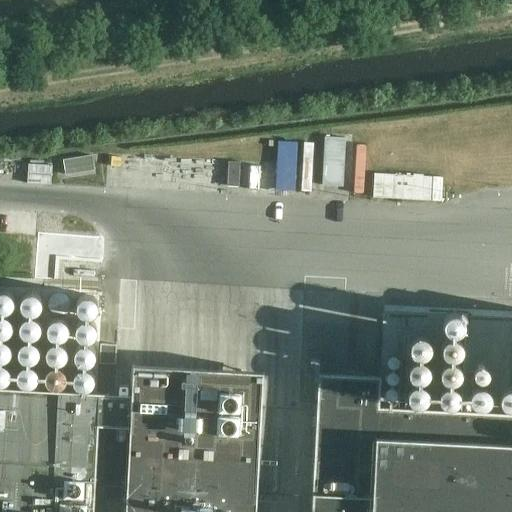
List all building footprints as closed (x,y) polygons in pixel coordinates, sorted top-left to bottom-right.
[(319,185),(319,122),(269,122),(269,185),(319,185)] [(244,155),(228,154),(225,178),(242,180),(244,155)] [(65,175),(94,170),(91,156),(63,160),(65,175)] [(394,271),(381,280),(391,295),(404,287),(394,271)] [(412,283),(423,296),(434,287),(424,274),(412,283)] [(124,276),(117,310),(154,317),(158,298),(141,294),(143,280),(124,276)] [(0,310),(0,311),(2,311),(4,311),(6,311),(8,310),(10,309),(11,308),(13,306),(13,304),(14,302),(14,300),(14,298),(13,296),(13,294),(11,293),(10,291),(8,290),(6,289),(4,289),(2,289),(0,289),(0,310)] [(20,299),(20,301),(20,304),(21,305),(22,307),(23,309),(24,310),(26,311),(28,312),(30,313),(32,313),(34,312),(36,311),(38,310),(39,309),(41,307),(41,305),(42,304),(42,301),(42,299),(41,297),(41,296),(39,294),(38,293),(36,292),(34,291),(32,290),(30,290),(28,291),(26,292),(24,293),(23,294),(22,296),(21,297),(20,299)] [(48,301),(48,303),(48,305),(49,307),(50,309),(51,311),(53,312),(55,313),(57,314),(59,314),(61,314),(63,313),(65,312),(67,311),(68,309),(69,307),(70,305),(70,303),(70,301),(69,299),(68,297),(67,295),(65,294),(63,293),(61,292),(59,292),(57,292),(55,293),(53,294),(51,295),(50,297),(49,299),(48,301)] [(98,306),(98,304),(98,303),(97,301),(96,299),(95,298),(94,296),(93,295),(91,294),(90,294),(88,294),(86,294),(84,294),(83,294),(81,295),(80,296),(78,298),(77,299),(77,301),(76,303),(76,304),(76,306),(77,308),(77,310),(78,311),(80,312),(81,313),(83,314),(84,315),(86,315),(88,315),(90,315),(91,314),(93,313),(94,312),(95,311),(96,310),(97,308),(98,306)] [(0,313),(0,335),(2,335),(4,335),(6,335),(7,334),(9,333),(10,331),(11,330),(12,328),(12,326),(12,325),(12,323),(12,321),(11,319),(10,318),(9,316),(7,315),(6,314),(4,314),(2,314),(0,314),(0,313)] [(27,316),(25,316),(23,317),(22,318),(21,319),(20,321),(19,323),(19,324),(18,326),(18,328),(19,330),(20,331),(21,333),(22,334),(23,335),(25,336),(27,337),(28,337),(30,337),(32,337),(34,336),(35,335),(37,334),(38,333),(39,331),(40,330),(40,328),(40,326),(40,324),(40,323),(39,321),(38,319),(37,318),(35,317),(34,316),(32,316),(30,315),(28,315),(27,316)] [(53,317),(52,318),(50,319),(49,320),(48,322),(47,324),(46,325),(46,327),(46,329),(47,331),(47,332),(48,334),(49,335),(51,337),(52,338),(54,338),(56,339),(58,339),(59,338),(61,338),(63,337),(64,336),(66,335),(67,333),(68,332),(68,330),(68,328),(68,326),(68,325),(67,323),(66,321),(65,320),(64,319),(62,318),(60,317),(59,317),(57,317),(55,317),(53,317)] [(81,319),(79,320),(78,321),(77,322),(76,324),(75,325),(74,327),(74,329),(74,331),(75,333),(75,334),(76,336),(78,337),(79,338),(81,339),(82,340),(84,340),(86,340),(88,340),(90,339),(91,338),(93,337),(94,336),(95,334),(96,333),(96,331),(96,329),(96,327),(96,326),(95,324),(94,322),(93,321),(91,320),(90,319),(88,318),(86,318),(84,318),(83,318),(81,319)] [(161,327),(161,354),(175,354),(175,327),(161,327)] [(411,352),(412,354),(413,355),(414,356),(416,357),(418,357),(420,358),(422,357),(423,357),(425,356),(427,355),(428,354),(429,353),(430,351),(431,349),(431,348),(431,346),(431,344),(430,342),(429,341),(428,339),(427,338),(425,337),(424,336),(422,336),(420,335),(418,336),(416,336),(415,337),(413,338),(412,339),(411,340),(410,342),(409,344),(409,345),(409,347),(409,349),(410,351),(411,352)] [(0,359),(0,360),(2,360),(4,359),(5,358),(7,357),(8,356),(9,355),(10,353),(11,351),(11,350),(11,348),(11,346),(10,344),(9,343),(8,341),(7,340),(5,339),(4,338),(2,338),(0,338),(0,337),(0,359)] [(441,346),(440,348),(441,350),(441,352),(442,354),(444,356),(445,357),(447,358),(449,359),(452,359),(454,359),(456,358),(458,357),(459,356),(461,354),(462,352),(462,350),(463,348),(462,346),(462,344),(461,342),(459,340),(458,339),(456,338),(454,337),(452,337),(449,337),(447,338),(445,339),(444,340),(442,342),(441,344),(441,346)] [(25,340),(24,340),(22,341),(21,342),(19,343),(18,345),(18,347),(17,348),(17,350),(17,352),(18,354),(18,355),(19,357),(21,358),(22,359),(24,360),(25,361),(27,361),(29,361),(31,361),(32,360),(34,359),(35,358),(37,357),(38,355),(38,354),(39,352),(39,350),(39,348),(38,347),(38,345),(37,343),(35,342),(34,341),(32,340),(31,340),(29,339),(27,339),(25,340)] [(53,341),(52,342),(50,342),(49,344),(47,345),(46,346),(46,348),(45,350),(45,352),(45,353),(46,355),(46,357),(47,358),(49,360),(50,361),(52,362),(53,362),(55,362),(57,362),(59,362),(60,362),(62,361),(63,360),(65,358),(66,357),(66,355),(67,353),(67,352),(67,350),(66,348),(66,346),(65,345),(63,344),(62,342),(60,342),(59,341),(57,341),(55,341),(53,341)] [(89,343),(87,342),(85,342),(84,342),(82,342),(80,343),(78,343),(77,345),(76,346),(75,347),(74,349),(73,351),(73,352),(73,354),(73,356),(74,358),(75,359),(76,361),(78,362),(79,363),(81,364),(83,364),(84,364),(86,364),(88,363),(90,362),(91,361),(92,360),(93,359),(94,357),(95,355),(95,354),(95,352),(95,350),(94,348),(93,347),(92,345),(90,344),(89,343)] [(99,364),(115,365),(116,345),(100,344),(99,364)] [(386,363),(386,365),(387,366),(388,366),(389,367),(391,368),(392,368),(394,367),(395,367),(396,366),(397,365),(398,364),(398,363),(399,362),(399,360),(398,359),(398,358),(397,357),(396,356),(395,355),(393,355),(392,354),(390,355),(389,355),(388,356),(387,357),(386,358),(386,359),(385,361),(385,362),(386,363)] [(408,369),(408,371),(408,373),(408,375),(409,376),(410,378),(412,379),(413,380),(415,381),(416,381),(418,381),(420,381),(422,381),(424,380),(425,379),(426,378),(428,377),(429,375),(429,374),(430,372),(430,370),(429,368),(429,366),(428,365),(427,363),(426,362),(424,361),(422,360),(421,360),(419,359),(417,360),(415,360),(414,361),(412,362),(411,363),(410,364),(409,366),(408,367),(408,369)] [(439,370),(439,372),(439,374),(440,376),(441,378),(442,380),(444,381),(445,382),(447,383),(449,383),(451,383),(453,383),(455,382),(457,381),(459,380),(460,378),(461,376),(461,374),(461,372),(461,370),(461,368),(460,366),(458,365),(457,363),(455,362),(453,361),(451,361),(449,361),(447,361),(445,362),(444,363),(442,365),(441,366),(440,368),(439,370)] [(0,383),(2,384),(3,383),(5,382),(6,381),(8,380),(9,378),(9,377),(10,375),(10,373),(10,371),(9,369),(9,368),(8,366),(6,365),(5,364),(3,363),(2,362),(0,362),(0,383)] [(24,364),(22,364),(21,365),(19,366),(18,368),(17,369),(16,371),(16,373),(16,374),(16,376),(16,378),(17,380),(18,381),(19,382),(21,383),(22,384),(24,385),(26,385),(28,385),(29,385),(31,384),(33,383),(34,382),(35,381),(36,380),(37,378),(38,376),(38,374),(38,373),(37,371),(36,369),(35,368),(34,366),(33,365),(31,364),(29,364),(28,363),(26,363),(24,364)] [(511,511),(511,414),(379,408),(380,377),(379,377),(318,374),(310,511),(255,511),(263,373),(263,371),(210,369),(132,364),(132,366),(131,394),(130,394),(99,393),(96,392),(0,387),(0,511),(511,511)] [(52,365),(50,366),(49,367),(47,368),(46,369),(45,370),(44,372),(44,374),(44,376),(44,377),(44,379),(45,381),(46,382),(47,384),(49,385),(50,386),(52,386),(54,387),(56,387),(57,386),(59,386),(61,385),(62,384),(63,382),(64,381),(65,379),(66,377),(66,376),(66,374),(65,372),(64,370),(63,369),(62,368),(61,367),(59,366),(57,365),(56,365),(54,365),(52,365)] [(78,387),(80,388),(81,388),(83,388),(85,388),(87,387),(88,387),(90,385),(91,384),(92,383),(93,381),(93,379),(94,378),(94,376),(93,374),(93,372),(92,371),(91,369),(89,368),(88,367),(86,366),(84,366),(82,366),(80,366),(79,367),(77,368),(76,369),(74,370),(73,371),(72,373),(72,375),(72,376),(72,378),(72,380),(73,382),(74,383),(75,385),(76,386),(78,387)] [(475,368),(474,369),(474,370),(473,370),(473,371),(473,372),(473,373),(473,374),(473,375),(473,376),(473,377),(474,378),(474,379),(475,379),(475,380),(476,380),(476,381),(477,381),(478,381),(478,382),(479,382),(480,382),(481,382),(482,382),(483,382),(484,382),(485,381),(486,380),(487,379),(488,378),(488,377),(489,376),(489,375),(489,374),(489,373),(489,372),(489,371),(488,371),(488,370),(488,369),(487,369),(487,368),(486,368),(486,367),(485,367),(484,366),(483,366),(482,366),(481,366),(480,366),(479,366),(478,366),(477,366),(477,367),(476,367),(475,368)] [(385,379),(385,380),(386,381),(387,382),(388,383),(390,383),(391,384),(392,384),(394,383),(395,383),(396,382),(397,381),(397,379),(398,378),(398,377),(398,375),(397,374),(396,373),(395,372),(394,371),(393,371),(391,370),(390,371),(389,371),(388,372),(386,372),(386,374),(385,375),(385,376),(385,378),(385,379)] [(428,396),(428,394),(428,392),(428,390),(427,389),(426,387),(424,386),(423,385),(421,384),(419,383),(418,383),(416,383),(414,384),(412,384),(411,385),(409,387),(408,388),(407,390),(407,391),(406,393),(406,395),(407,397),(407,398),(408,400),(409,401),(410,403),(412,404),(413,405),(415,405),(417,405),(419,405),(421,405),(422,404),(424,403),(425,402),(426,401),(427,399),(428,397),(428,396)] [(460,397),(460,396),(460,394),(459,392),(459,390),(458,389),(456,388),(455,386),(453,386),(452,385),(450,385),(448,385),(446,385),(445,386),(443,386),(442,388),(440,389),(439,390),(439,392),(438,394),(438,396),(438,397),(439,399),(439,401),(440,402),(442,404),(443,405),(445,406),(446,406),(448,407),(450,407),(452,406),(453,406),(455,405),(456,404),(458,402),(459,401),(459,399),(460,397)] [(384,395),(385,396),(385,397),(386,398),(388,399),(389,399),(390,400),(392,399),(393,399),(394,398),(395,398),(396,396),(397,395),(397,394),(397,392),(397,391),(396,390),(396,389),(395,388),(393,387),(392,387),(391,386),(389,386),(388,387),(387,387),(386,388),(385,389),(384,391),(384,392),(384,393),(384,395)] [(490,403),(490,402),(490,401),(491,400),(491,399),(491,398),(491,397),(491,396),(491,395),(490,394),(490,393),(490,392),(489,392),(489,391),(488,390),(488,389),(487,389),(486,388),(485,388),(484,387),(483,387),(482,386),(481,386),(480,386),(479,386),(478,387),(477,387),(476,387),(475,387),(474,388),(473,388),(473,389),(472,390),(471,390),(471,391),(470,392),(470,393),(470,394),(469,395),(469,396),(469,397),(469,398),(469,399),(469,400),(470,401),(470,402),(471,403),(471,404),(472,404),(472,405),(473,406),(474,406),(475,407),(476,407),(476,408),(477,408),(478,408),(479,408),(480,408),(481,408),(482,408),(483,408),(484,408),(485,407),(486,407),(486,406),(487,406),(488,405),(489,404),(489,403),(490,403)] [(511,387),(511,388),(510,388),(509,388),(508,388),(507,388),(506,388),(505,389),(504,389),(503,390),(502,391),(501,392),(500,393),(500,394),(499,395),(499,396),(499,397),(499,398),(499,399),(499,400),(499,401),(499,402),(500,403),(500,404),(501,405),(502,406),(502,407),(503,407),(504,408),(505,408),(505,409),(506,409),(507,409),(508,409),(509,410),(510,410),(511,409),(511,387)]
